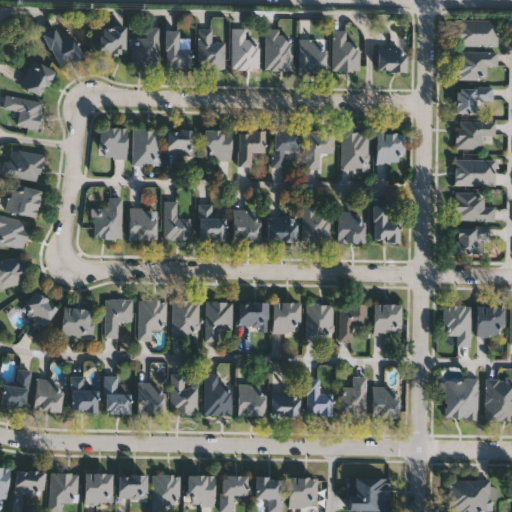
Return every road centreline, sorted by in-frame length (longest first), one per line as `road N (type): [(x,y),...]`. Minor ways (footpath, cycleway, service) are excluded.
road 1 (residential): [(0,437),(511,450)]
road 2 (residential): [(417,511),(424,0)]
road 3 (residential): [(426,103),(93,99),(80,114),(65,237),(71,259)]
road 4 (residential): [(71,259),(94,269),(511,275)]
